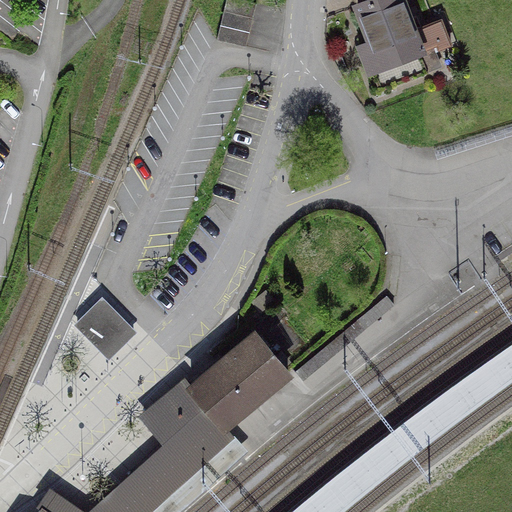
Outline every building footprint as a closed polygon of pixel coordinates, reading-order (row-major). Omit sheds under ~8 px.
[(244,48),(254,4),(236,0),(224,0),(215,41),(244,48)] [(359,0),(362,4),(356,7),(370,43),(359,47),(369,72),(370,71),(378,92),(425,74),(417,53),(435,46),(437,51),(449,46),(439,22),(419,29),(423,40),(416,43),(399,0),(359,0)] [(119,345),(132,332),(100,300),(75,325),(107,357),(119,345)] [(220,426),(286,371),(255,334),(228,356),(217,365),(216,364),(205,373),(206,375),(188,389),(170,405),(185,423),(178,429),(187,440),(214,418),(220,426)] [(41,507),(43,504),(47,507),(53,511),(149,511),(233,439),(220,426),(214,418),(187,440),(178,429),(185,423),(170,405),(188,389),(180,380),(139,413),(161,443),(87,511),(50,484),(37,504),(41,507)] [(338,511),(364,490),(442,430),(424,406),(371,447),(328,481),(289,511),(338,511)]
